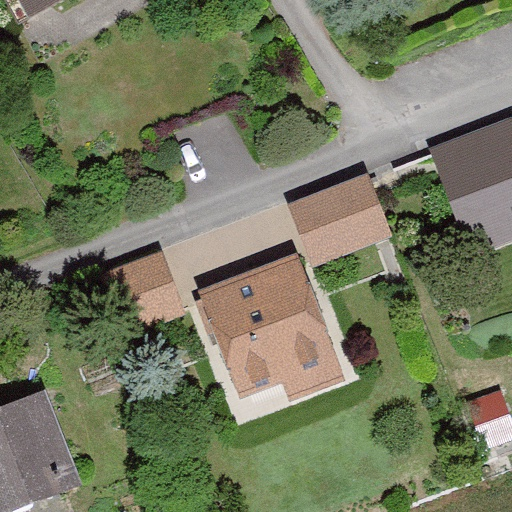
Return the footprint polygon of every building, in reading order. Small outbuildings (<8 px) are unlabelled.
[(27,0),(32,8),(46,0),(27,0)] [(511,231),(511,129),(444,156),(477,245),(511,231)] [(388,238),(368,181),(298,205),(318,262),(388,238)] [(338,379),(295,260),(208,292),(242,387),(285,371),(294,395),(338,379)] [(177,311),(159,261),(106,280),(124,330),(177,311)] [(0,505),(70,478),(38,395),(0,409),(0,505)] [(511,435),(497,396),(468,407),(483,447),(511,435)]
